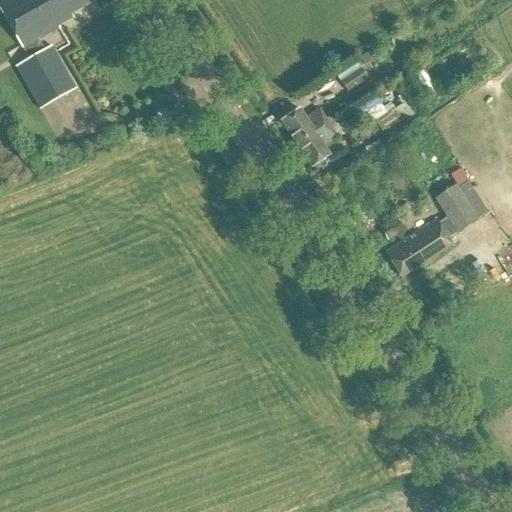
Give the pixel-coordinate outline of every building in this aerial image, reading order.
[(16,68),(34,98),(41,110),(76,89),(51,47),(46,51),(40,41),(60,29),(59,27),(73,19),(71,15),(89,4),(86,0),(5,0),(0,3),(0,9),(30,60),(16,68)] [(372,52),(360,60),(365,67),(368,66),(377,59),(372,52)] [(336,76),(348,94),(375,76),(368,66),(365,67),(361,70),(356,62),(336,76)] [(377,99),(353,114),(363,131),(375,123),(386,141),(421,119),(413,107),(405,112),(401,106),(387,115),(377,99)] [(281,124),(296,147),(333,123),(331,120),(325,123),(318,112),(305,120),(299,112),(281,124)] [(333,123),(296,147),(311,170),(330,158),(325,149),(338,141),(331,129),(335,126),(333,123)] [(455,161),(445,167),(457,186),(467,179),(455,161)] [(469,184),(457,191),(454,187),(434,199),(443,214),(447,220),(438,226),(436,223),(385,256),(401,281),(452,249),(447,241),(456,236),(456,237),(477,224),(477,223),(489,216),(469,184)] [(396,224),(381,232),(387,242),(402,234),(396,224)]
